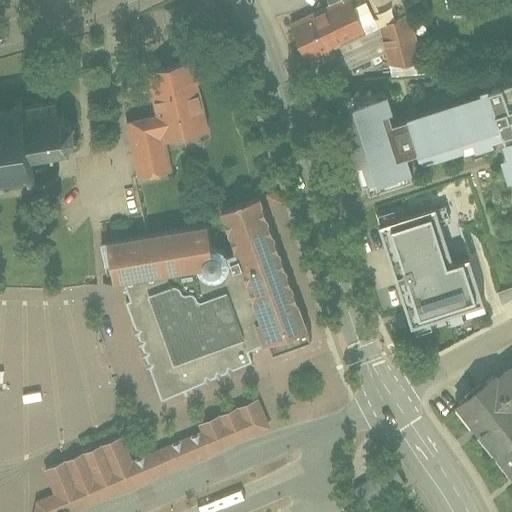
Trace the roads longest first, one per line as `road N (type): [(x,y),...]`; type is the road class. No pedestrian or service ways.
road 1 (tertiary): [(241,0),(356,332),(387,394)]
road 2 (residential): [(387,394),(511,326)]
road 3 (tertiary): [(387,394),(460,511)]
